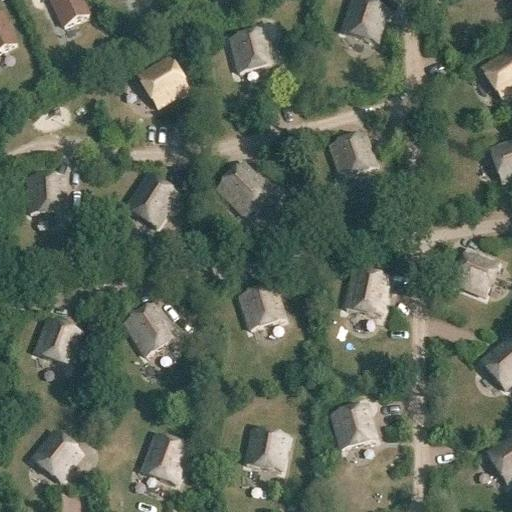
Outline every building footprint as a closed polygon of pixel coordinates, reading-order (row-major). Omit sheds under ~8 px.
[(49,0),(64,32),(89,21),(83,8),(86,7),(82,0),(49,0)] [(342,37),(376,48),(387,14),(353,3),(342,37)] [(0,57),(17,50),(11,37),(14,36),(9,26),(7,27),(3,19),(0,19),(0,57)] [(230,44),(239,78),(274,70),(265,35),(230,44)] [(482,75),(501,104),(511,97),(511,56),(511,55),(482,75)] [(138,82),(157,113),(187,94),(169,64),(138,82)] [(376,173),(364,139),(330,151),(342,185),(376,173)] [(511,147),(490,155),(501,189),(511,184),(511,147)] [(268,194),(243,168),(217,193),(242,219),(268,194)] [(126,213),(156,233),(178,200),(148,180),(126,213)] [(28,184),(30,219),(66,217),(64,181),(28,184)] [(453,288),(485,302),(499,269),(466,255),(453,288)] [(346,314),(381,321),(389,283),(354,276),(346,314)] [(240,302),(251,336),(285,325),(274,291),(240,302)] [(146,362),(176,342),(154,309),(125,329),(146,362)] [(82,338),(48,325),(36,359),(69,371),(82,338)] [(481,367),(504,394),(511,387),(511,348),(508,344),(481,367)] [(376,445),(366,411),(332,420),(341,454),(376,445)] [(253,435),(246,470),(281,477),(288,442),(253,435)] [(33,468),(62,490),(83,461),(54,440),(33,468)] [(142,478),(176,490),(189,453),(156,441),(142,478)] [(511,442),(487,459),(506,489),(511,485),(511,442)]
